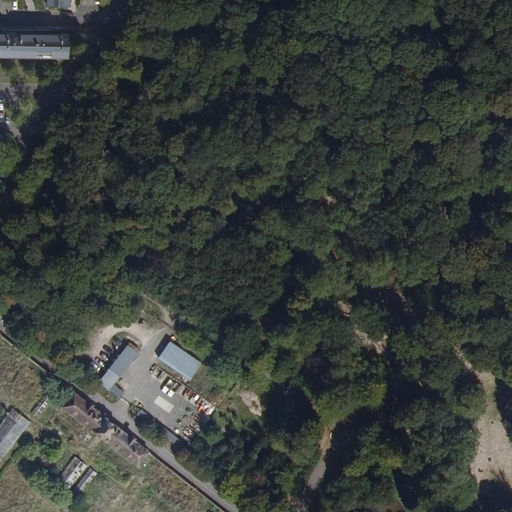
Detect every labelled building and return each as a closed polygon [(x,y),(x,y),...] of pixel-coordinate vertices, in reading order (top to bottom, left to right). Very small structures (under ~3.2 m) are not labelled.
[(0,53),(67,54),(67,33),(49,33),(49,29),(33,29),(32,33),(0,31),(0,53)] [(169,341),(159,358),(190,378),(200,362),(169,341)] [(118,397),(124,391),(114,383),(137,352),(127,344),(99,382),(118,397)] [(442,380),(448,385),(453,378),(447,374),(442,380)] [(73,392),(62,407),(93,431),(104,417),(73,392)] [(0,424),(0,461),(30,423),(12,409),(0,424)] [(152,428),(157,421),(142,410),(137,415),(152,428)] [(118,428),(104,417),(93,431),(107,442),(118,428)] [(162,425),(157,432),(184,453),(190,446),(162,425)] [(138,467),(149,452),(118,428),(107,442),(138,467)] [(46,472),(52,478),(72,453),(65,448),(46,472)] [(87,466),(75,456),(56,480),(68,490),(87,466)] [(96,473),(90,469),(72,492),(78,497),(96,473)] [(102,478),(97,474),(79,497),(85,501),(102,478)]
